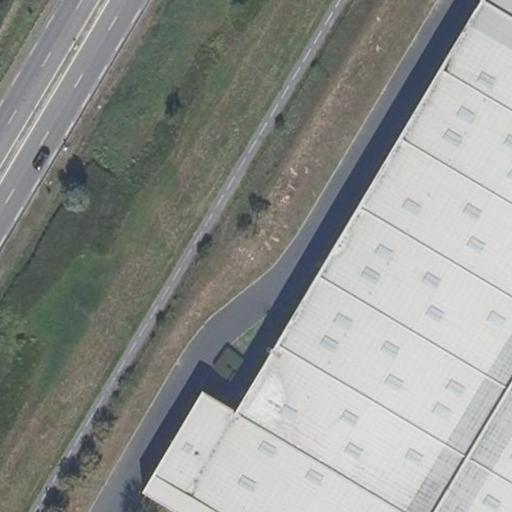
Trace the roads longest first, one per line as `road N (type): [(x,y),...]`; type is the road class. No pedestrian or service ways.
road 1 (primary): [(0,214),(127,0)]
road 2 (primary): [(82,0),(0,137)]
